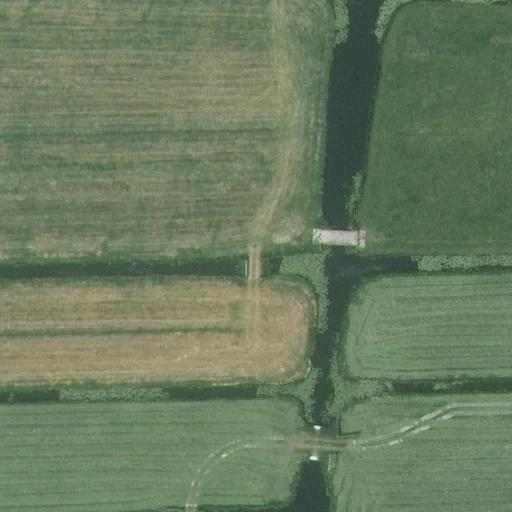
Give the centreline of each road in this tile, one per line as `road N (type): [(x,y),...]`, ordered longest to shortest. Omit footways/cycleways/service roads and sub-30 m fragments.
road 1 (track): [(190,511),(196,478),(216,453),(253,443),(377,450),(451,409),(511,408)]
road 2 (track): [(258,227),(275,0)]
road 3 (track): [(250,305),(258,227),(315,237),(393,234)]
